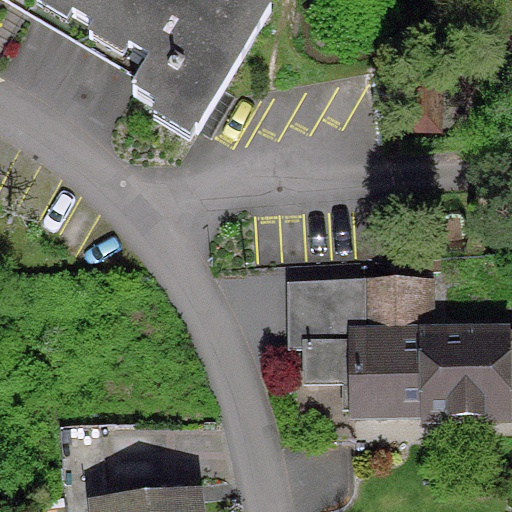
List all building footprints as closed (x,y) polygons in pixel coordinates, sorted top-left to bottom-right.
[(8,0),(30,12),(37,0),(8,0)] [(37,0),(30,12),(140,76),(127,99),(193,137),(265,14),(257,9),(261,0),(37,0)] [(423,286),(370,286),(371,329),(422,330),(423,286)] [(420,397),(420,422),(501,420),(500,375),(511,374),(511,339),(348,343),(349,415),(395,415),(395,397),(420,397)] [(351,501),(351,511),(376,511),(377,501),(351,501)]
